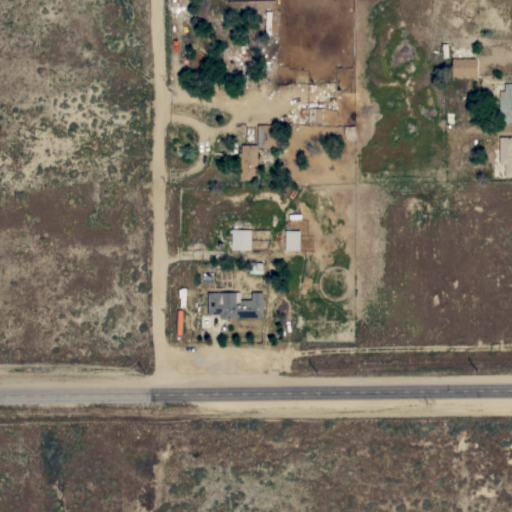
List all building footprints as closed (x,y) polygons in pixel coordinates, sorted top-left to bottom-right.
[(451,75),(451,58),(476,58),(476,75),(451,75)] [(498,90),(503,90),(503,82),(511,82),(511,122),(498,122),(498,90)] [(322,122),(308,122),(308,107),(322,107),(322,122)] [(256,124),(274,124),(275,146),(257,146),(256,124)] [(511,176),(504,176),(504,175),(497,175),(497,163),(498,163),(499,136),(511,136),(511,176)] [(239,171),(238,171),(238,152),(241,152),(240,144),(256,144),(256,169),(258,169),(258,179),(239,179),(239,171)] [(250,249),(230,249),(231,228),(234,220),(241,220),(238,228),(250,229),(250,249)] [(298,250),(284,249),(284,229),(299,230),(298,250)] [(238,317),(228,317),(228,318),(222,318),(222,317),(219,317),(219,313),(206,313),(206,292),(239,291),(239,299),(250,299),(250,291),(261,291),(262,317),(238,317)]
